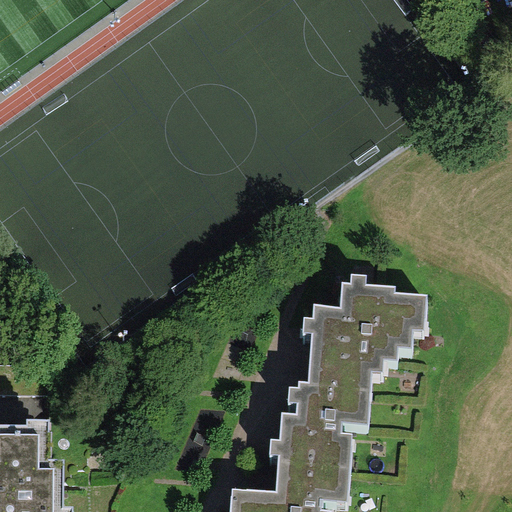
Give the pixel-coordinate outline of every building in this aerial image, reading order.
[(306,342),(304,394),(365,397),(366,377),(380,378),(380,366),(392,367),(393,351),(408,352),(409,337),(422,338),(424,303),(391,301),(391,294),(359,292),(359,283),(346,282),(345,291),(336,291),(334,315),(308,314),(308,329),(298,329),(298,341),(306,342)] [(45,368),(0,367),(0,397),(45,398),(45,368)] [(273,463),(272,472),(346,476),(347,445),(335,445),(336,434),(364,435),(365,397),(304,394),(293,394),(293,401),(283,400),(282,412),(290,412),(290,425),(274,425),(273,453),(266,453),(265,463),(273,463)] [(21,444),(0,444),(0,511),(56,511),(56,479),(45,480),(45,439),(21,440),(21,444)] [(315,511),(316,508),(344,509),(346,476),(272,472),(271,504),(223,502),(222,511),(315,511)]
